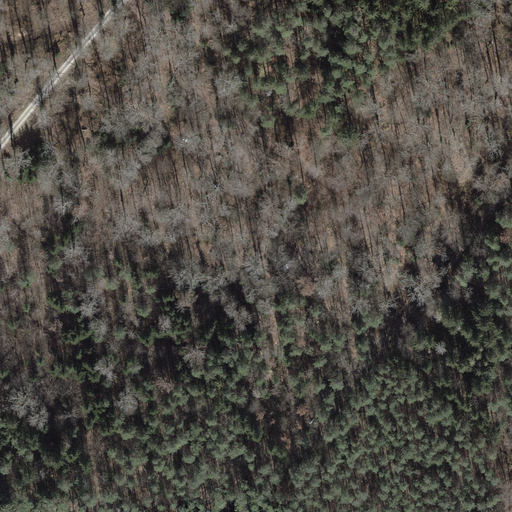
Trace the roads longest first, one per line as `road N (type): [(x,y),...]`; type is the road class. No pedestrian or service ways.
road 1 (track): [(511,192),(253,511)]
road 2 (track): [(0,139),(119,0)]
